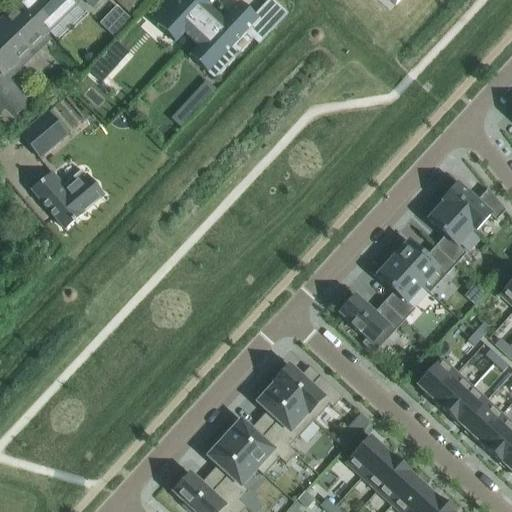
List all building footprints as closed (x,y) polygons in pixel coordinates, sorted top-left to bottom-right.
[(22,0),(18,4),(47,33),(78,4),(74,0),(22,0)] [(211,8),(217,0),(181,0),(166,17),(185,35),(191,41),(217,13),(211,8)] [(217,65),(246,33),(254,40),(255,41),(266,29),(239,3),(223,19),(217,13),(191,41),(198,47),(217,65)] [(17,5),(0,22),(0,72),(3,76),(47,33),(18,4),(17,5)] [(117,45),(90,74),(101,85),(129,56),(117,45)] [(0,117),(6,123),(12,124),(13,123),(20,117),(18,115),(30,103),(6,79),(0,85),(0,117)] [(47,113),(20,137),(40,159),(67,136),(47,113)] [(47,178),(32,191),(64,230),(82,215),(103,197),(82,171),(63,187),(52,174),(47,178)] [(441,203),(442,204),(443,203),(474,231),(473,232),(474,233),(490,216),(496,222),(505,212),(488,191),(477,202),(458,185),(441,203)] [(459,248),(473,232),(474,231),(443,203),(442,204),(427,221),(445,237),(435,248),(455,266),(466,255),(459,248)] [(429,295),(455,266),(435,248),(426,258),(408,242),(392,259),(422,288),(429,295)] [(422,288),(392,259),(375,277),(394,294),(384,304),(404,322),(415,311),(407,304),(422,288)] [(511,306),(511,282),(500,295),(511,306)] [(378,351),(404,322),(384,304),(374,315),(355,297),(339,315),(351,327),(350,328),(359,336),(360,335),(366,341),(362,345),(374,355),(377,351),(378,351)] [(476,333),(482,339),(490,330),(484,324),(476,333)] [(468,342),(473,347),(482,339),(476,333),(468,342)] [(500,340),(494,346),(503,354),(509,348),(500,340)] [(511,351),(509,348),(503,354),(511,362),(511,351)] [(499,358),(490,350),(485,356),(494,364),(499,358)] [(503,372),(508,367),(499,358),(494,364),(503,372)] [(433,401),(457,375),(441,360),(417,387),(433,401)] [(275,385),(274,386),(309,418),(313,422),(314,421),(315,422),(329,406),(333,409),(343,398),(320,378),(311,387),(290,367),(274,384),(275,385)] [(401,371),(395,378),(403,386),(412,376),(406,370),(401,371)] [(448,415),(472,388),(457,375),(433,401),(448,415)] [(289,448),(313,422),(309,418),(274,386),(272,389),(269,386),(258,398),(261,401),(258,404),(278,422),(269,431),(288,449),(289,448)] [(463,429),(487,402),(472,388),(448,415),(463,429)] [(478,443),(502,416),(487,402),(463,429),(478,443)] [(359,413),(349,424),(358,432),(368,421),(359,413)] [(493,456),(511,435),(511,425),(502,416),(478,443),(493,456)] [(289,448),(288,449),(269,431),(261,440),(241,422),(238,425),(235,423),(224,435),(227,438),(225,440),(256,469),(256,470),(263,476),(279,459),(286,465),(296,455),(289,448)] [(508,470),(511,465),(511,435),(493,456),(508,470)] [(362,479),(386,452),(370,438),(346,464),(362,479)] [(241,486),(256,470),(256,469),(225,440),(208,458),(228,476),(220,485),(239,503),(239,502),(248,492),(241,486)] [(377,493),(401,466),(386,452),(362,479),(377,493)] [(392,506),(416,480),(401,466),(377,493),(392,506)] [(240,503),(239,502),(239,503),(220,485),(211,494),(191,476),(173,494),(184,504),(182,507),(187,511),(243,511),(246,509),(240,503)] [(397,511),(414,511),(431,494),(416,480),(392,506),(397,511)] [(304,493),(297,501),(307,510),(315,502),(304,493)] [(441,511),(446,507),(431,494),(414,511),(441,511)] [(320,506),(326,511),(331,511),(335,509),(326,500),(320,506)]
